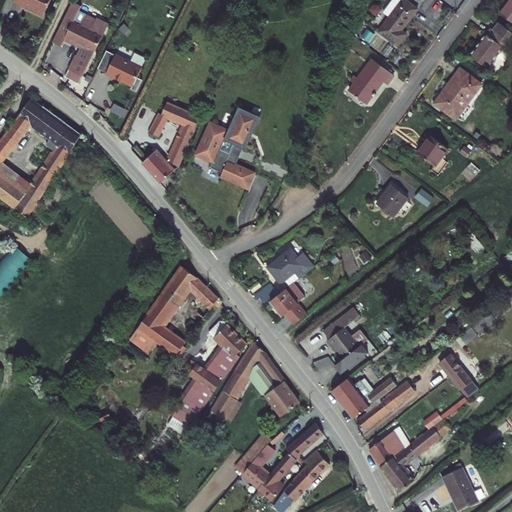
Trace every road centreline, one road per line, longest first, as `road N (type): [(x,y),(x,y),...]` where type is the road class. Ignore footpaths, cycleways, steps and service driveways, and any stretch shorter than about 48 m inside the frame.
road 1 (residential): [(207,261),(287,224),(342,181),(477,0)]
road 2 (residential): [(384,511),(330,413),(207,261)]
road 3 (residential): [(207,261),(91,126),(0,54)]
